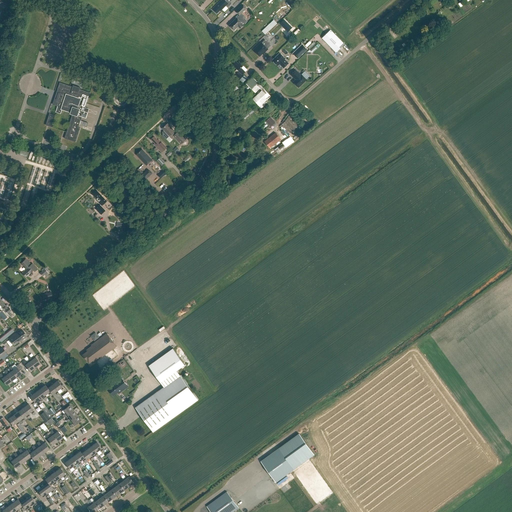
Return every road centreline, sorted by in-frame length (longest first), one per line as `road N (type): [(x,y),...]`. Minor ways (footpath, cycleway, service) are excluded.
road 1 (unclassified): [(31,327),(210,169),(216,48)]
road 2 (unclassified): [(216,48),(236,49),(293,101),(415,0)]
road 3 (residential): [(0,497),(101,422)]
